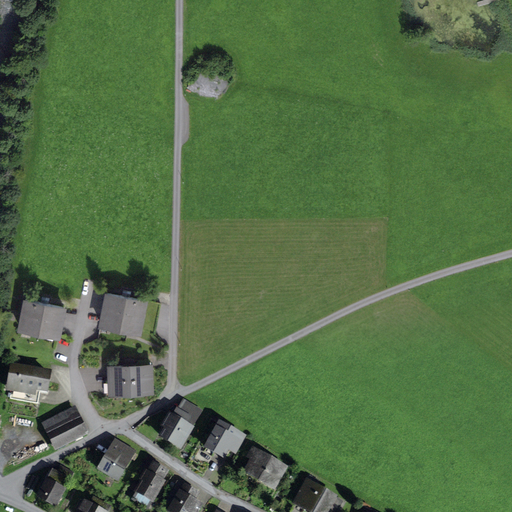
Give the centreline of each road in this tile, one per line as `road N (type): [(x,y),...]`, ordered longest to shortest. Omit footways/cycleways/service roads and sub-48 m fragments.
road 1 (residential): [(172,397),(180,0)]
road 2 (residential): [(172,397),(373,298),(511,254)]
road 3 (residential): [(101,436),(72,368),(88,280)]
road 4 (residential): [(254,511),(121,425)]
